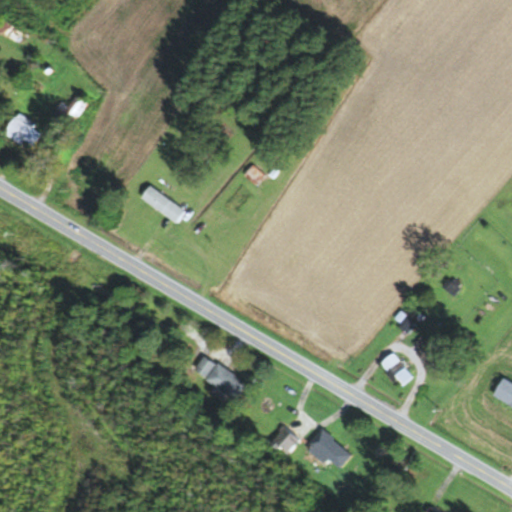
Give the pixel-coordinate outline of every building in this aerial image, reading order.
[(68,107),(62,103),(54,114),(71,127),(88,104),(77,95),(68,107)] [(21,114),(5,132),(20,145),(26,139),(40,152),(51,140),(21,114)] [(256,186),(265,175),(253,164),(244,175),(256,186)] [(177,223),(186,210),(150,185),(141,198),(177,223)] [(381,363),(401,387),(414,376),(394,352),(381,363)] [(248,384),(207,354),(195,369),(236,400),(248,384)] [(511,406),(511,383),(503,379),(493,397),(511,406)] [(274,441),(290,453),(300,439),(284,427),(274,441)] [(312,440),(340,468),(353,456),(325,428),(312,440)]
